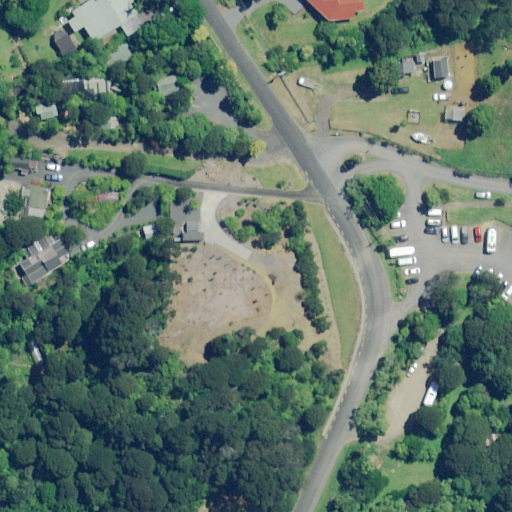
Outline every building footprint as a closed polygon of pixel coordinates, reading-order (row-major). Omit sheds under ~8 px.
[(99,0),(97,2),(95,0),(89,0),(82,5),(85,9),(67,21),(75,33),(83,27),(94,43),(136,15),(128,4),(133,0),(99,0)] [(305,0),(327,21),(353,18),(352,12),(362,10),(360,0),(305,0)] [(63,25),(50,34),(64,56),(78,47),(63,25)] [(447,76),(445,59),(432,61),(433,78),(447,76)] [(402,72),(413,72),(413,62),(402,62),(402,72)] [(179,91),(174,74),(153,80),(158,97),(179,91)] [(53,100),(33,104),(36,122),(56,118),(53,100)] [(464,108),(446,106),(445,119),(463,121),(464,108)] [(38,160),(20,159),(20,175),(28,175),(29,168),(38,168),(38,160)] [(50,191),(32,187),(26,216),(44,220),(50,191)] [(160,227),(147,226),(146,239),(159,240),(160,227)] [(62,240),(20,266),(31,285),(67,262),(63,256),(70,251),(62,240)]
